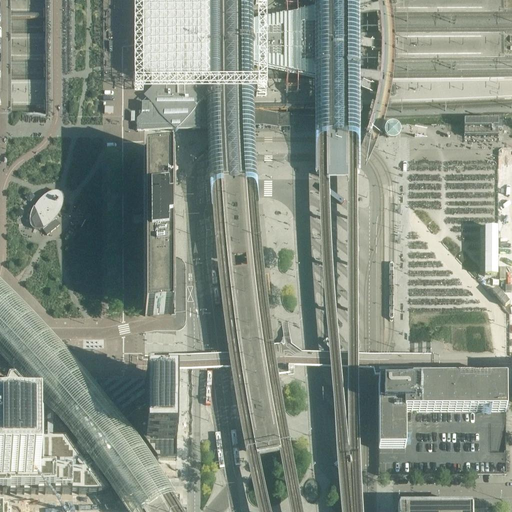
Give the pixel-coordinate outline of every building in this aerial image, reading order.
[(354,30),(354,18),(354,15),(351,3),(299,16),(253,27),(253,16),(252,0),(150,0),(151,1),(150,5),(142,13),(142,40),(142,47),(143,80),(151,88),(151,92),(151,96),(155,98),(155,108),(141,108),(141,115),(137,120),(137,131),(171,131),(174,131),(175,132),(176,132),(177,131),(255,131),(254,124),(254,108),(254,76),(253,65),(299,76),(351,88),(354,76),(355,73),(355,61),(354,30)] [(360,0),(314,0),(315,147),(360,148),(360,0)] [(498,121),(463,122),(463,137),(498,136),(498,121)] [(396,145),(399,144),(401,141),(402,138),(402,137),(401,134),(400,132),(398,131),(396,129),(392,129),(390,130),(387,132),(386,135),(386,137),(386,140),(388,143),(390,144),(394,145),(396,145)] [(173,254),(173,229),(171,229),(171,215),(173,215),(173,193),(173,168),(171,168),(171,156),(169,156),(146,156),(144,156),(144,164),(142,164),(143,214),(143,223),(143,231),(143,308),(145,308),(145,317),(172,317),(171,305),(173,304),(173,293),(173,267),(173,261),(173,254)] [(35,209),(34,209),(42,228),(43,227),(44,227),(45,227),(46,226),(47,226),(48,225),(49,225),(49,224),(50,224),(51,223),(52,222),(53,221),(54,221),(54,220),(55,221),(58,218),(57,217),(58,216),(58,215),(59,214),(60,213),(60,212),(60,211),(61,211),(61,210),(61,209),(62,208),(62,207),(62,206),(63,205),(63,204),(63,203),(63,202),(63,201),(63,200),(53,193),(52,193),(51,194),(50,194),(49,195),(48,195),(47,195),(46,196),(45,196),(45,197),(44,197),(43,198),(42,199),(41,200),(40,201),(39,202),(38,203),(37,204),(37,205),(36,205),(36,206),(35,207),(35,208),(35,209)] [(37,228),(42,228),(34,209),(33,216),(33,222),(34,226),(37,228)] [(143,223),(143,214),(131,215),(131,231),(143,231),(143,223)] [(259,257),(257,235),(255,224),(254,224),(230,226),(230,225),(224,225),(225,226),(220,227),(218,227),(216,227),(220,261),(221,261),(259,257)] [(268,276),(232,280),(234,304),(271,300),(268,276)] [(0,352),(5,358),(38,394),(72,434),(104,476),(127,511),(158,511),(173,502),(165,490),(147,461),(127,433),(101,398),(85,379),(64,355),(39,326),(4,291),(0,287),(0,352)] [(6,385),(0,401),(0,494),(103,495),(152,461),(176,461),(176,382),(145,381),(145,408),(98,443),(81,422),(48,382),(7,381),(6,385)] [(505,414),(505,402),(505,381),(411,381),(397,381),(378,381),(378,450),(378,476),(394,476),(506,476),(505,414)]
